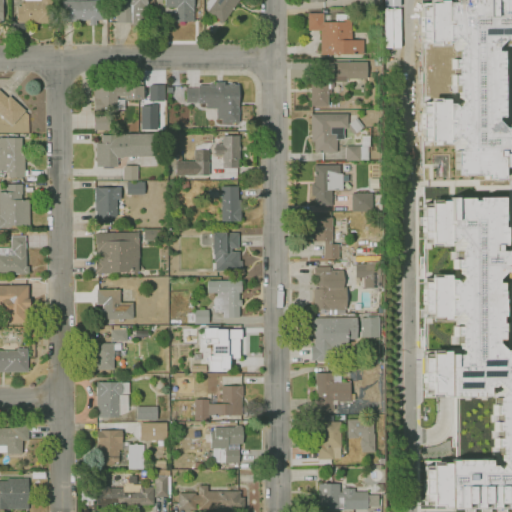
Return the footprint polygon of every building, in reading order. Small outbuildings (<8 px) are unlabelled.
[(52,0),(53,23),(28,23),(28,22),(16,22),(16,6),(24,6),(24,0),(52,0)] [(116,22),(115,0),(147,0),(147,22),(116,22)] [(194,0),(194,21),(177,21),(176,7),(165,7),(164,0),(194,0)] [(220,24),(218,22),(219,20),(207,11),(208,11),(206,8),(205,7),(205,6),(206,3),(208,0),(239,0),(223,22),(222,21),(220,24)] [(511,170),(511,121),(501,126),(501,84),(473,84),(473,46),(511,45),(511,0),(420,0),(417,2),(417,46),(438,46),(454,39),(450,98),(419,98),(418,145),(448,145),(452,154),(452,178),(500,178),(501,170),(511,170)] [(96,25),(89,25),(89,20),(61,20),(61,1),(102,1),(102,20),(96,20),(96,25)] [(398,50),(399,9),(383,8),(382,49),(398,50)] [(320,54),(320,30),(307,30),(307,13),(322,13),(322,15),(333,15),(333,21),(335,21),(335,14),(348,14),(348,19),(351,19),(351,40),(363,40),(363,54),(320,54)] [(327,106),(310,106),(310,90),(310,79),(325,79),(325,75),(333,75),(333,68),(333,62),(366,62),(366,79),(347,79),(347,82),(333,82),(333,89),(330,89),(330,93),(327,93),(327,106)] [(238,123),(220,123),(220,119),(216,119),(216,108),(205,108),(205,103),(197,104),(197,102),(186,102),(186,88),(197,88),(197,85),(207,85),(209,83),(213,83),(215,85),(215,82),(223,82),(223,85),(227,85),(229,83),(233,83),(234,85),(237,85),(237,106),(238,106),(238,123)] [(164,85),(148,84),(148,100),(163,101),(164,85)] [(117,111),(94,111),(94,86),(143,86),(143,100),(125,100),(125,110),(117,110),(117,111)] [(12,125),(0,115),(0,91),(7,98),(9,96),(25,111),(12,125)] [(139,130),(156,129),(156,105),(139,105),(139,130)] [(336,152),(314,152),(314,141),(310,141),(310,114),(347,114),(347,125),(356,118),(363,127),(353,135),(347,127),(347,129),(343,129),(343,139),(336,139),(336,152)] [(110,133),(97,133),(97,130),(93,130),(94,116),(110,116),(110,130),(110,133)] [(96,166),(96,143),(102,143),(102,135),(112,135),(112,134),(156,134),(156,157),(123,157),(123,158),(117,158),(117,166),(96,166)] [(238,168),(222,168),(222,156),(215,156),(214,151),(213,151),(213,147),(214,147),(214,145),(219,145),(219,143),(222,143),(221,136),(239,135),(239,147),(240,147),(240,150),(239,150),(239,159),(237,159),(238,168)] [(368,160),(345,160),(345,146),(361,146),(361,136),(369,135),(369,146),(367,146),(368,160)] [(25,177),(8,177),(8,171),(0,171),(0,137),(21,137),(21,155),(25,155),(25,177)] [(208,178),(176,178),(176,155),(181,155),(181,161),(194,161),(194,149),(195,149),(195,146),(202,143),(213,143),(207,149),(208,149),(208,178)] [(125,166),(137,165),(137,180),(123,180),(122,168),(125,166)] [(331,206),(314,206),(314,195),(311,195),(311,183),(314,183),(314,165),(339,165),(339,174),(342,174),(342,175),(346,175),(346,180),(342,180),(342,190),(331,190),(331,206)] [(143,194),(126,194),(126,182),(143,182),(143,194)] [(11,229),(0,229),(0,192),(6,192),(6,184),(22,184),(22,194),(21,194),(21,200),(29,200),(29,226),(11,226),(11,229)] [(240,221),(221,221),(221,186),(238,186),(238,197),(240,197),(240,209),(240,221)] [(96,223),(96,211),(95,211),(95,187),(120,187),(120,199),(116,199),(116,216),(111,216),(111,223),(96,223)] [(351,212),(351,194),(372,193),(372,211),(351,212)] [(511,247),(503,251),(502,195),(443,196),(419,205),(420,245),(482,243),(483,277),(493,285),(492,251),(511,278),(511,323),(476,297),(477,297),(469,275),(409,277),(457,345),(422,357),(428,365),(421,370),(491,423),(492,457),(421,460),(422,509),(511,505),(511,247)] [(338,258),(324,259),(323,240),(313,240),(313,217),(331,217),(331,244),(338,244),(338,258)] [(144,240),(143,230),(154,230),(154,240),(144,240)] [(96,274),(95,250),(96,250),(96,247),(94,247),(94,233),(138,232),(139,258),(137,258),(138,271),(110,272),(110,273),(96,274)] [(215,271),(215,269),(211,269),(211,263),(215,263),(215,261),(213,262),(213,254),(212,254),(212,249),(211,249),(211,244),(212,244),(211,232),(225,232),(225,233),(238,233),(238,248),(231,248),(231,252),(239,252),(239,261),(241,261),(241,271),(215,271)] [(0,274),(0,248),(11,248),(11,236),(25,236),(26,266),(28,266),(28,273),(26,273),(26,274),(0,274)] [(380,287),(363,287),(363,275),(365,275),(365,264),(380,264),(380,287)] [(313,309),(313,288),(318,288),(318,276),(314,276),(314,267),(329,267),(329,270),(343,270),(343,288),(345,287),(346,310),(329,310),(329,308),(313,309)] [(238,317),(223,317),(223,311),(213,311),(213,299),(215,296),(216,296),(216,293),(207,293),(207,281),(241,280),(241,283),(241,290),(241,292),(239,292),(239,300),(241,300),(241,306),(238,306),(238,317)] [(3,323),(3,311),(0,310),(0,285),(27,285),(27,323),(3,323)] [(133,319),(103,319),(102,304),(96,304),(96,290),(119,289),(119,303),(133,303),(133,319)] [(208,324),(194,324),(194,322),(187,323),(186,313),(194,313),(194,310),(208,310),(208,324)] [(360,337),(360,318),(366,318),(366,316),(379,316),(379,329),(378,329),(378,336),(360,337)] [(347,361),(317,361),(317,360),(310,360),(310,346),(314,346),(314,329),(310,326),(310,321),(314,318),(356,318),(357,339),(347,339),(347,361)] [(209,369),(209,361),(207,361),(208,356),(211,356),(211,345),(204,345),(204,344),(202,344),(202,328),(224,328),(224,329),(242,329),(242,340),(239,340),(239,358),(227,358),(227,369),(209,369)] [(111,341),(111,330),(126,330),(126,340),(111,341)] [(96,369),(96,354),(94,354),(94,351),(95,351),(95,344),(113,343),(113,345),(120,345),(120,350),(113,350),(113,354),(113,369),(96,369)] [(27,372),(0,372),(0,351),(16,351),(16,348),(27,348),(27,372)] [(206,373),(191,372),(191,365),(206,365),(206,373)] [(312,411),(312,397),(316,397),(316,385),(314,385),(314,373),(340,373),(340,382),(349,382),(350,401),(337,401),(337,404),(333,404),(334,410),(312,411)] [(119,417),(98,417),(97,405),(96,405),(96,382),(121,382),(121,383),(129,383),(129,394),(122,394),(122,395),(128,395),(128,411),(119,415),(119,417)] [(208,420),(194,420),(194,400),(208,399),(208,404),(221,404),(221,386),(242,386),(242,396),(241,396),(242,415),(208,415),(208,420)] [(136,420),(136,407),(156,406),(157,419),(136,420)] [(373,452),(372,418),(345,419),(346,438),(359,437),(359,452),(373,452)] [(140,441),(139,423),(165,422),(166,440),(140,441)] [(333,459),(317,459),(317,445),(319,445),(319,437),(316,437),(316,422),(340,422),(340,458),(333,458),(333,459)] [(22,454),(6,454),(6,453),(0,453),(0,428),(10,428),(10,425),(28,424),(28,440),(21,440),(22,454)] [(238,463),(225,463),(225,462),(212,463),(212,448),(210,448),(210,432),(214,432),(214,427),(242,427),(242,444),(238,444),(238,449),(238,463)] [(96,465),(96,443),(97,443),(96,430),(122,430),(122,450),(118,450),(118,462),(114,462),(114,465),(96,465)] [(143,469),(127,469),(127,445),(143,445),(143,469)] [(166,468),(155,468),(155,460),(166,460),(166,468)] [(45,479),(32,479),(32,471),(45,472),(45,479)] [(153,505),(95,505),(95,475),(108,475),(108,488),(123,488),(123,484),(140,484),(140,487),(153,487),(153,505)] [(154,497),(154,476),(168,475),(168,497),(154,497)] [(28,509),(0,509),(0,481),(7,481),(7,479),(27,478),(28,509)] [(343,510),(343,508),(314,509),(314,499),(318,499),(318,484),(339,484),(339,492),(342,492),(342,489),(354,488),(354,492),(367,491),(367,509),(343,510)] [(198,511),(198,503),(195,503),(195,510),(178,510),(178,493),(195,493),(195,495),(198,495),(197,486),(207,485),(207,492),(239,491),(240,497),(244,497),(244,510),(198,511)]
